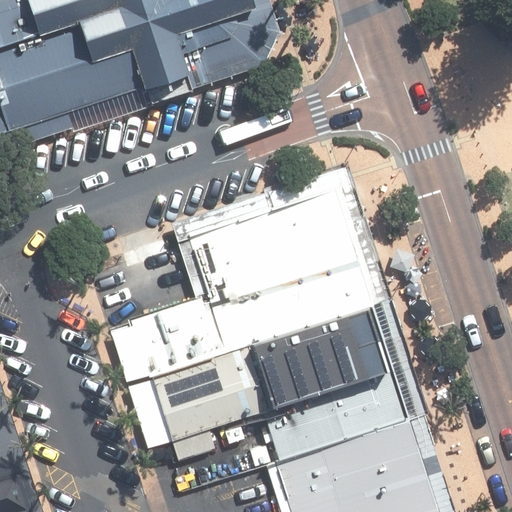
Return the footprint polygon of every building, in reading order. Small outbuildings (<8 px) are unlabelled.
[(0,0),(0,140),(194,77),(181,37),(261,12),(257,0),(0,0)] [(143,360),(368,287),(331,170),(169,224),(189,282),(124,304),(143,360)] [(276,445),(406,403),(368,287),(143,360),(171,444),(208,432),(202,413),(260,394),(276,445)] [(440,511),(406,403),(276,445),(298,511),(440,511)] [(0,511),(18,511),(0,457),(0,511)]
